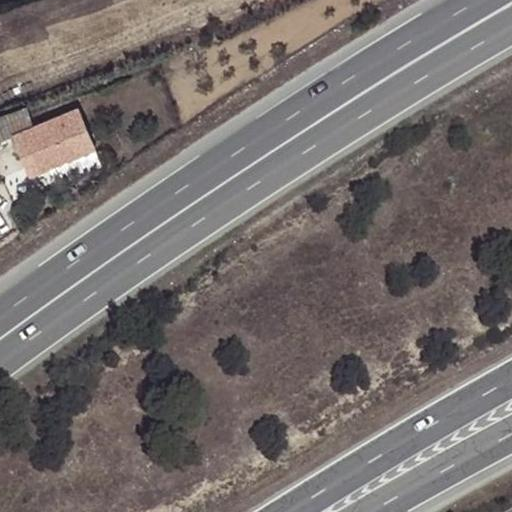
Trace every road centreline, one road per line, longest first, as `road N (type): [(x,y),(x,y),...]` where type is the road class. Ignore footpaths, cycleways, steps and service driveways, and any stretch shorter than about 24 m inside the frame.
road 1 (motorway): [(511,30),(352,124),(0,361)]
road 2 (motorway): [(482,0),(281,124),(0,324)]
road 3 (motorway): [(292,511),(511,379)]
road 4 (motorway): [(374,511),(511,436)]
